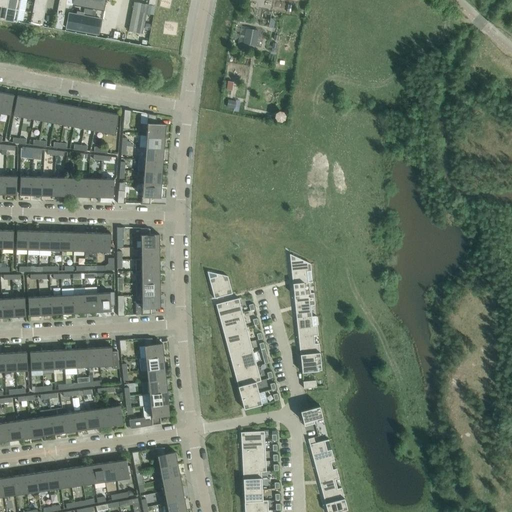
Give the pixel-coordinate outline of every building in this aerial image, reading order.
[(20,0),(0,0),(0,5),(18,9),(20,0)] [(104,0),(77,0),(76,6),(103,11),(104,0)] [(33,10),(45,12),(46,6),(34,3),(33,9),(33,10)] [(64,15),(66,4),(59,3),(57,14),(64,15)] [(0,5),(0,18),(16,22),(16,20),(19,10),(18,10),(18,9),(0,5)] [(147,7),(135,5),(129,33),(142,35),(147,7)] [(32,16),(44,18),(45,12),(33,10),(32,16)] [(57,14),(54,28),(62,30),(65,15),(64,15),(57,14)] [(101,22),(96,21),(68,15),(64,31),(98,38),(101,22)] [(30,23),(30,24),(42,26),(42,25),(44,18),(32,16),(30,23)] [(246,29),(243,43),(256,45),(258,31),(246,29)] [(14,94),(3,92),(0,109),(0,112),(10,114),(14,94)] [(17,95),(13,115),(23,117),(26,97),(17,95)] [(36,99),(26,97),(23,117),(33,118),(36,99)] [(47,101),(36,99),(33,118),(43,120),(47,101)] [(228,100),(227,107),(234,108),(236,101),(228,100)] [(48,101),(47,101),(43,120),(48,121),(53,122),(57,103),(48,101)] [(67,104),(57,103),(53,122),(63,124),(67,104)] [(77,106),(67,104),(63,124),(73,126),(77,106)] [(87,108),(77,106),(73,126),(83,128),(87,108)] [(97,110),(87,108),(83,128),(93,130),(97,110)] [(107,112),(97,110),(93,130),(103,132),(107,112)] [(118,114),(107,112),(103,132),(114,134),(116,122),(118,114)] [(147,124),(146,135),(165,136),(166,124),(156,123),(156,115),(147,113),(147,114),(148,114),(147,124)] [(164,144),(165,136),(146,135),(146,144),(145,148),(164,149),(164,144)] [(140,147),(139,159),(145,160),(163,161),(164,149),(145,148),(140,147)] [(139,159),(138,171),(144,172),(162,173),(163,161),(145,160),(139,159)] [(161,185),(162,173),(144,172),(143,183),(161,185)] [(5,175),(5,194),(16,194),(17,176),(5,175)] [(20,176),(19,194),(31,195),(31,176),(20,176)] [(31,176),(31,195),(42,195),(43,177),(42,177),(32,176),(31,176)] [(43,177),(42,195),(54,195),(54,177),(43,177)] [(54,177),(54,195),(65,196),(66,177),(54,177)] [(65,196),(77,196),(77,178),(66,177),(65,196)] [(77,196),(88,196),(89,178),(77,178),(77,196)] [(88,196),(100,197),(101,178),(89,178),(88,196)] [(114,179),(101,178),(100,197),(113,197),(114,179)] [(160,198),(161,185),(143,183),(142,195),(141,204),(140,204),(150,204),(150,197),(160,198)] [(149,234),(149,228),(139,228),(140,228),(141,247),(159,247),(159,234),(149,234)] [(13,248),(14,230),(2,230),(2,248),(13,248)] [(17,230),(16,248),(27,249),(28,230),(17,230)] [(28,230),(27,249),(39,249),(40,231),(28,230)] [(40,231),(39,249),(50,250),(51,231),(40,231)] [(51,231),(50,250),(62,250),(62,231),(51,231)] [(62,250),(73,250),(74,232),(62,231),(62,250)] [(73,250),(85,251),(85,232),(74,232),(73,250)] [(85,251),(85,257),(97,257),(97,251),(97,232),(85,232),(85,251)] [(110,233),(97,232),(97,251),(110,251),(110,233)] [(159,259),(159,247),(141,247),(141,259),(159,259)] [(310,263),(289,254),(292,283),(308,281),(312,281),(311,271),(310,263)] [(114,270),(114,258),(108,258),(108,263),(105,266),(96,266),(96,270),(105,270),(114,270)] [(159,259),(141,259),(136,259),(136,271),(141,271),(160,271),(159,259)] [(160,271),(141,271),(136,271),(136,283),(160,283),(160,271)] [(208,271),(207,271),(214,298),(232,293),(227,276),(215,273),(217,277),(210,278),(208,271)] [(308,281),(292,283),(294,295),(310,293),(309,282),(312,282),(312,281),(308,281)] [(136,295),(141,295),(160,295),(160,283),(136,283),(136,295)] [(85,287),(73,288),(74,294),(75,313),(86,312),(85,287)] [(97,287),(85,287),(86,312),(98,311),(97,293),(97,287)] [(73,288),(62,289),(62,295),(63,313),(75,313),(74,294),(73,288)] [(110,292),(97,293),(98,311),(111,310),(111,305),(114,305),(114,292),(110,292)] [(310,293),(294,295),(296,318),(311,316),(310,305),(315,305),(314,299),(313,292),(310,293)] [(62,295),(51,296),(52,314),(63,313),(62,295)] [(136,295),(135,295),(135,315),(150,314),(150,308),(160,308),(160,295),(141,295),(136,295)] [(39,296),(28,297),(29,315),(40,315),(39,296)] [(51,296),(39,296),(40,315),(52,314),(51,296)] [(25,297),(13,298),(14,316),(26,315),(25,297)] [(3,317),(14,316),(13,298),(2,298),(3,317)] [(216,304),(220,319),(242,313),(238,298),(216,304)] [(220,319),(224,333),(246,327),(242,313),(220,319)] [(311,316),(296,318),(298,337),(313,335),(318,335),(317,325),(312,326),(311,317),(316,316),(316,315),(311,316)] [(246,327),(224,333),(227,348),(250,342),(246,327)] [(313,335),(298,337),(300,355),(320,352),(319,343),(314,343),(313,335)] [(142,339),(143,339),(145,358),(163,356),(162,343),(152,344),(152,338),(142,339)] [(227,348),(230,357),(253,351),(250,342),(227,348)] [(112,346),(98,347),(100,365),(112,365),(113,369),(119,368),(117,351),(112,351),(112,346)] [(88,366),(100,365),(98,347),(87,348),(88,366)] [(87,348),(75,349),(76,367),(88,366),(87,348)] [(53,368),(65,368),(64,349),(52,350),(53,368)] [(75,349),(64,349),(65,368),(76,367),(75,349)] [(52,350),(48,350),(41,351),(42,369),(48,369),(53,368),(52,350)] [(15,352),(16,370),(27,370),(26,351),(15,352)] [(31,370),(42,369),(41,351),(29,351),(31,370)] [(230,357),(234,372),(256,366),(253,351),(230,357)] [(15,352),(4,353),(5,371),(16,370),(15,352)] [(300,355),(301,365),(302,372),(322,370),(320,352),(300,355)] [(163,356),(145,358),(139,358),(140,370),(146,370),(165,368),(163,356)] [(256,382),(260,381),(256,366),(234,372),(238,386),(256,382)] [(166,380),(165,368),(146,370),(148,382),(166,380)] [(167,392),(166,380),(148,382),(149,394),(167,392)] [(316,387),(315,380),(303,381),(303,388),(316,387)] [(256,382),(238,386),(241,398),(259,393),(256,382)] [(143,395),(138,396),(139,406),(144,406),(150,406),(168,404),(167,392),(149,394),(142,394),(143,395)] [(259,393),(241,398),(244,408),(244,409),(262,404),(259,393)] [(168,404),(150,406),(151,419),(152,425),(161,424),(160,416),(170,415),(168,404)] [(120,405),(108,407),(111,425),(123,423),(120,405)] [(300,410),(304,426),(314,423),(313,419),(322,416),(319,405),(300,410)] [(99,427),(111,425),(108,407),(97,408),(99,427)] [(97,408),(85,410),(88,428),(99,427),(97,408)] [(77,430),(88,428),(85,410),(74,412),(77,430)] [(74,412),(63,413),(66,432),(77,430),(74,412)] [(54,433),(66,432),(63,413),(52,415),(54,433)] [(48,434),(54,433),(52,415),(40,417),(43,435),(48,434)] [(40,417),(29,418),(32,437),(43,435),(40,417)] [(144,417),(129,420),(130,428),(151,425),(150,419),(145,420),(145,417),(144,417)] [(20,438),(32,437),(29,418),(18,420),(20,438)] [(9,440),(20,438),(18,420),(6,422),(9,440)] [(0,441),(9,440),(6,422),(0,422),(0,441)] [(240,432),(241,442),(264,441),(264,431),(240,432)] [(315,443),(309,444),(315,466),(330,462),(334,461),(331,449),(327,450),(324,441),(329,440),(328,439),(315,443)] [(264,441),(241,442),(241,452),(265,451),(264,441)] [(165,453),(164,447),(155,449),(156,449),(159,468),(177,464),(175,451),(165,453)] [(142,471),(138,451),(132,452),(135,472),(142,471)] [(265,451),(241,452),(242,462),(265,461),(265,451)] [(126,459),(114,461),(117,479),(129,477),(126,459)] [(114,461),(103,462),(105,481),(117,479),(114,461)] [(265,461),(242,462),(243,473),(261,472),(266,472),(265,461)] [(103,462),(91,464),(94,482),(105,481),(103,462)] [(315,466),(320,483),(334,479),(339,478),(336,468),(332,469),(330,462),(315,466)] [(83,484),(94,482),(91,464),(80,466),(83,484)] [(180,476),(177,464),(159,468),(161,479),(180,476)] [(80,466),(69,467),(71,486),(83,484),(80,466)] [(60,487),(71,486),(69,467),(58,469),(60,487)] [(46,471),(48,480),(49,489),(60,487),(58,469),(48,471),(46,471)] [(49,489),(48,480),(46,471),(35,472),(38,491),(48,489),(49,489)] [(142,471),(135,472),(138,484),(142,483),(144,483),(142,471)] [(35,472),(24,474),(26,492),(38,491),(35,472)] [(243,473),(243,490),(262,489),(261,472),(243,473)] [(24,474),(12,476),(15,494),(26,492),(24,474)] [(12,476),(1,478),(4,496),(15,494),(12,476)] [(161,479),(164,491),(182,488),(180,476),(161,479)] [(325,503),(344,498),(341,487),(337,488),(334,479),(320,483),(325,503)] [(184,499),(182,488),(164,491),(166,503),(184,499)] [(262,500),(262,489),(243,490),(244,501),(262,500)] [(344,498),(325,503),(327,511),(335,511),(347,509),(344,498)] [(182,511),(187,511),(184,499),(166,503),(167,511),(182,511)] [(262,500),(244,501),(245,511),(268,510),(267,500),(262,500)]
